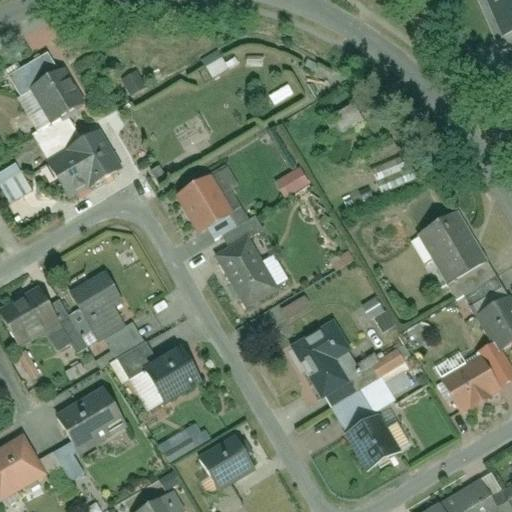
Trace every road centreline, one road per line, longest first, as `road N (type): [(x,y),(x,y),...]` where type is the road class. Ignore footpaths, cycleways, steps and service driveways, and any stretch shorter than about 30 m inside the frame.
road 1 (residential): [(122,207),(145,216),(326,511)]
road 2 (residential): [(287,0),(350,37),(450,137),(511,228)]
road 3 (residential): [(511,429),(365,511)]
road 4 (residential): [(0,273),(122,207)]
